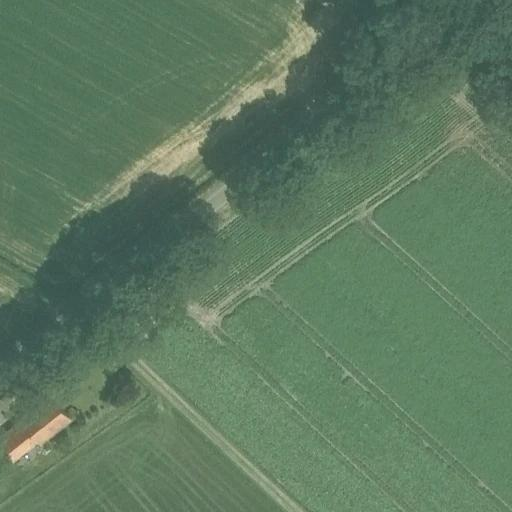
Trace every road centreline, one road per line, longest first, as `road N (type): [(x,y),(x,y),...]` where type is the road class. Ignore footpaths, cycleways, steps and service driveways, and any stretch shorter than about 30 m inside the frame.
road 1 (unclassified): [(0,368),(463,0)]
road 2 (unknown): [(75,307),(291,511)]
